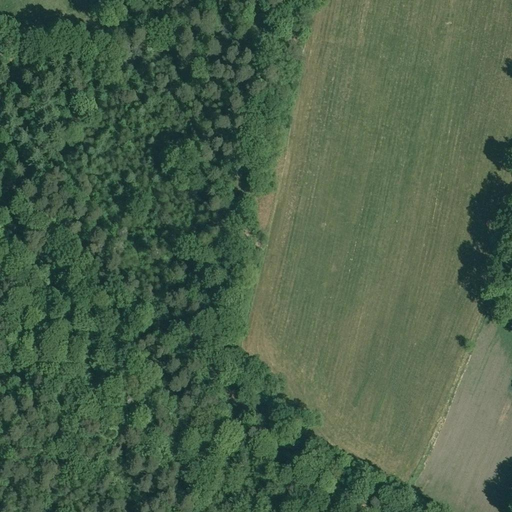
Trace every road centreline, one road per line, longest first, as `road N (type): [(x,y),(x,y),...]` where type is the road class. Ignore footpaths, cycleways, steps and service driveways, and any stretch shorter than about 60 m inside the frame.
road 1 (track): [(266,0),(210,368)]
road 2 (track): [(0,173),(210,368)]
road 3 (track): [(210,368),(293,458),(371,511)]
